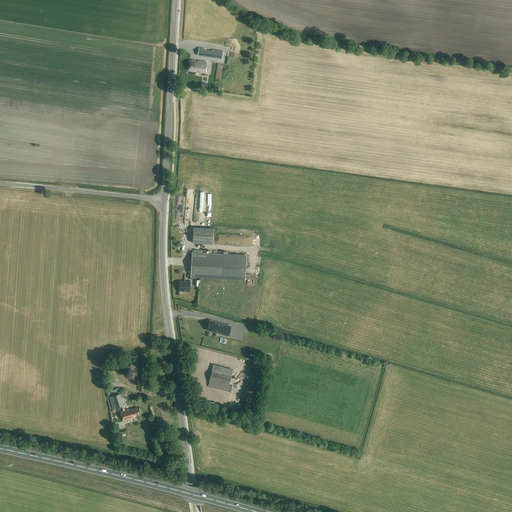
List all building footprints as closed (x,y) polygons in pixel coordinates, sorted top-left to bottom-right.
[(205,75),(207,64),(190,61),(188,71),(196,73),(196,71),(199,72),(199,73),(205,75)] [(214,228),(193,227),(193,243),(213,244),(214,228)] [(191,268),(190,277),(222,279),(244,281),(246,255),(224,254),(192,252),(191,260),(191,268)] [(178,291),(190,292),(190,281),(184,281),(179,281),(178,291)] [(231,326),(210,320),(207,330),(228,336),(231,326)] [(212,371),(208,387),(231,393),(231,391),(233,386),(229,385),(232,376),(212,371)] [(113,409),(123,406),(120,394),(109,397),(113,409)] [(138,415),(136,407),(126,410),(125,409),(119,411),(122,420),(128,419),(128,418),(138,415)]
